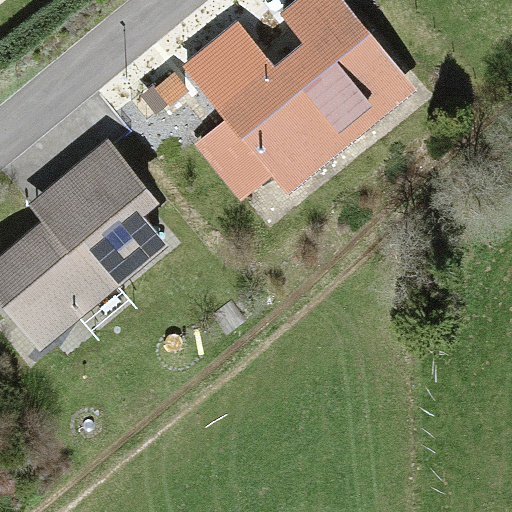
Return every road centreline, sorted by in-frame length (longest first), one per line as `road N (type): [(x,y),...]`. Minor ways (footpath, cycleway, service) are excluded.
road 1 (track): [(68,511),(511,131)]
road 2 (residential): [(169,0),(0,137)]
